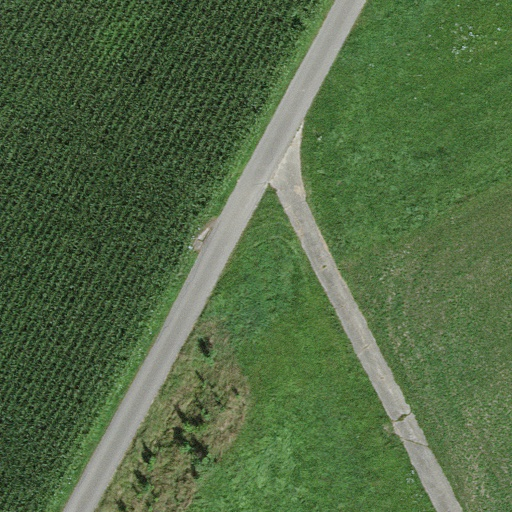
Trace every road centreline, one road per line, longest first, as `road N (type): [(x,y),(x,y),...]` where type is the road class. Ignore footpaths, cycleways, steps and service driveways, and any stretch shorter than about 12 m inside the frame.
road 1 (unclassified): [(68,511),(345,0)]
road 2 (track): [(276,130),(292,203),(325,278),(448,511)]
